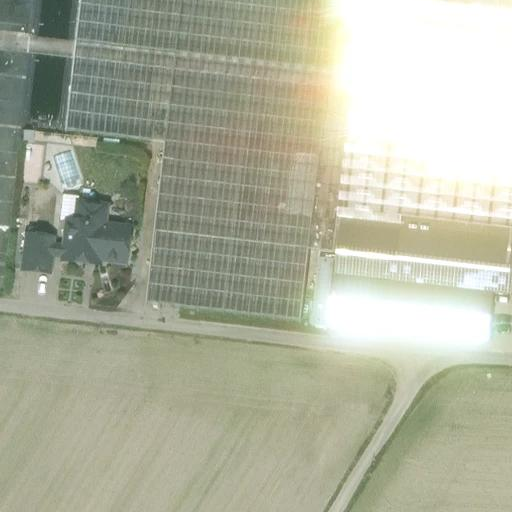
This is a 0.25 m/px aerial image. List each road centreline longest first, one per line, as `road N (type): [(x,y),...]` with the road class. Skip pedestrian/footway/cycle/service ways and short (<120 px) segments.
road 1 (track): [(427,360),(0,308)]
road 2 (track): [(334,511),(427,360)]
